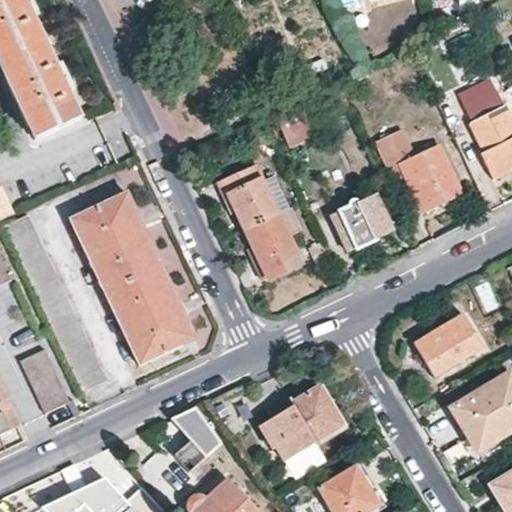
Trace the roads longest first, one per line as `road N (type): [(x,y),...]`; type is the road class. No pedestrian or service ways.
road 1 (residential): [(261,357),(86,0)]
road 2 (residential): [(0,476),(261,357)]
road 3 (residential): [(340,317),(457,511)]
road 4 (residential): [(340,317),(511,229)]
